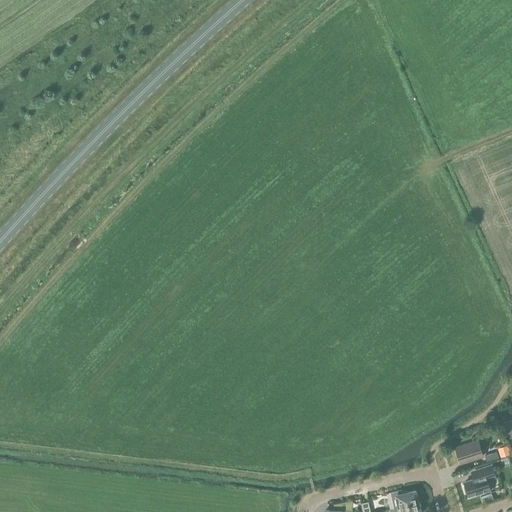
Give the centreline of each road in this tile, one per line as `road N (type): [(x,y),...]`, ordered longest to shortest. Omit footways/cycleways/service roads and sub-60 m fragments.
road 1 (primary): [(0,243),(128,105),(243,0)]
road 2 (track): [(0,445),(310,478)]
road 3 (residential): [(305,511),(321,496),(433,472)]
